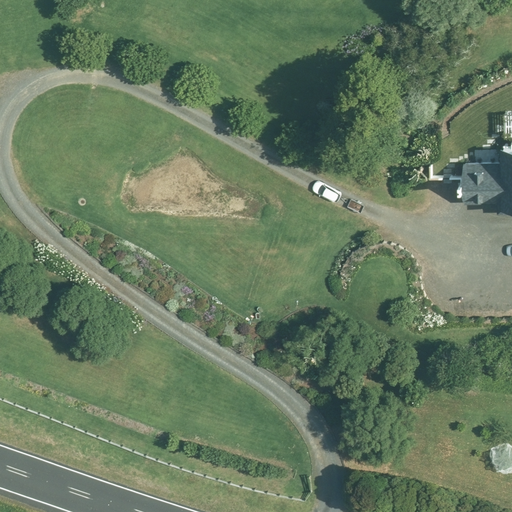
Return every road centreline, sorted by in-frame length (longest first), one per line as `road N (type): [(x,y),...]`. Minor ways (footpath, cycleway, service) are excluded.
road 1 (unknown): [(0,130),(15,106),(46,86),(102,87),(425,252),(511,272)]
road 2 (unknown): [(303,511),(311,467),(286,413),(76,274),(45,249),(0,186)]
road 3 (tertiary): [(0,465),(138,511)]
